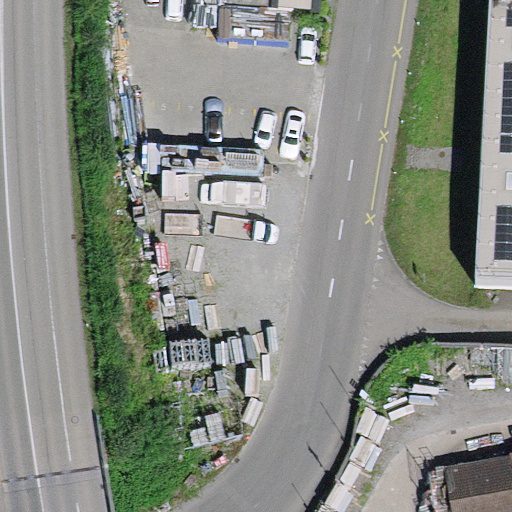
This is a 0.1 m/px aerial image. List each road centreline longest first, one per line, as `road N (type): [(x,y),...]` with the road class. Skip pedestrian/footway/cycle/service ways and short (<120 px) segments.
road 1 (residential): [(373,0),(315,393),(297,447),(246,511)]
road 2 (tertiary): [(2,0),(14,283),(44,511)]
